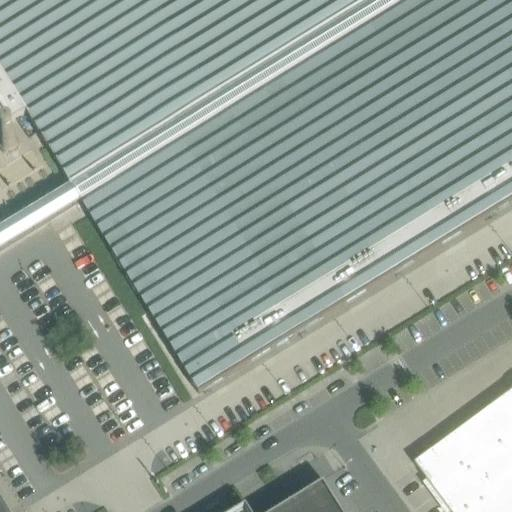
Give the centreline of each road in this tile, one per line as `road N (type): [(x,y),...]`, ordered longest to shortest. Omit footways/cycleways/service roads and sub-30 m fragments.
road 1 (unclassified): [(325,415),(511,301)]
road 2 (unclassified): [(176,511),(325,415)]
